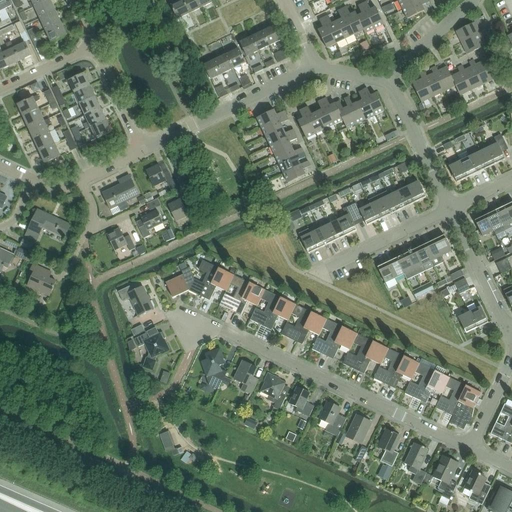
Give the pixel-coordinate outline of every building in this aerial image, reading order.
[(0,0),(0,9),(13,3),(11,0),(0,0)] [(21,0),(19,0),(15,2),(19,9),(25,6),(21,0)] [(49,0),(35,7),(40,19),(56,11),(50,0),(49,0)] [(189,14),(182,0),(181,0),(171,5),(177,19),(189,14)] [(182,0),(189,14),(201,9),(196,0),(182,0)] [(210,0),(196,0),(201,9),(212,3),(210,0)] [(419,0),(399,0),(403,10),(420,1),(419,0)] [(422,5),(430,2),(429,0),(422,0),(420,1),(403,10),(408,19),(425,11),(422,5)] [(371,10),(368,2),(363,4),(376,29),(385,25),(377,7),(371,10)] [(376,29),(363,4),(359,6),(363,14),(358,16),(366,34),(376,29)] [(347,7),(343,9),(355,35),(364,30),(366,34),(358,16),(356,13),(351,15),(347,7)] [(342,19),(337,21),(346,39),(355,35),(343,9),(339,11),(342,19)] [(40,19),(45,30),(61,23),(56,11),(40,19)] [(21,14),(24,22),(29,20),(25,12),(21,14)] [(324,18),(337,44),(346,39),(337,21),(333,24),(329,16),(324,18)] [(4,26),(11,22),(9,18),(1,21),(4,26)] [(319,30),(327,48),(337,44),(324,18),(320,20),(324,28),(319,30)] [(475,22),(457,31),(463,43),(486,31),(485,29),(481,31),(477,25),(482,23),(479,18),(474,20),(475,22)] [(15,25),(24,43),(29,41),(20,22),(15,25)] [(61,23),(45,30),(51,42),(67,35),(61,23)] [(15,31),(13,26),(5,30),(7,34),(15,31)] [(264,31),(270,45),(282,40),(275,26),(264,31)] [(28,31),(31,37),(37,34),(34,28),(28,31)] [(264,31),(252,37),(259,51),(270,45),(264,31)] [(486,31),(463,43),(468,54),(487,45),(483,36),(487,34),(486,31)] [(31,37),(42,60),(48,57),(37,34),(31,37)] [(247,56),(259,51),(252,37),(241,42),(247,56)] [(367,42),(360,46),(363,52),(370,49),(367,42)] [(4,53),(10,66),(21,61),(15,48),(12,43),(6,45),(9,51),(4,53)] [(15,48),(21,61),(32,56),(26,43),(15,48)] [(239,48),(227,54),(234,68),(246,63),(239,48)] [(0,70),(10,66),(4,53),(0,55),(0,70)] [(227,54),(216,60),(223,74),(234,68),(227,54)] [(276,58),(278,63),(287,59),(285,54),(276,58)] [(475,60),(473,61),(484,84),(496,79),(487,60),(489,59),(486,54),(481,57),(483,61),(477,64),(475,60)] [(225,77),(223,74),(216,60),(204,65),(211,79),(218,76),(219,80),(225,77)] [(265,64),(267,68),(276,64),(274,60),(265,64)] [(473,90),(484,84),(473,61),(470,62),(472,67),(466,70),(463,65),(461,66),(473,90)] [(256,73),(264,69),(262,65),(254,69),(256,73)] [(445,91),(456,86),(452,76),(448,67),(439,71),(437,66),(434,68),(445,91)] [(473,90),(461,66),(458,68),(461,72),(452,76),(456,86),(460,93),(461,95),(473,90)] [(445,91),(434,68),(432,69),(434,73),(428,76),(426,72),(422,74),(434,97),(445,91)] [(69,81),(75,93),(90,86),(85,74),(69,81)] [(434,97),(422,74),(421,74),(423,79),(416,82),(414,77),(409,80),(412,85),(413,84),(422,103),(434,97)] [(241,83),(243,87),(252,83),(250,79),(241,83)] [(29,86),(32,93),(42,89),(39,82),(29,86)] [(232,93),(241,88),(239,84),(230,88),(232,93)] [(59,100),(64,98),(59,86),(54,89),(59,100)] [(75,93),(80,104),(95,97),(90,86),(75,93)] [(372,96),(368,88),(364,90),(376,115),(385,111),(377,93),(372,96)] [(44,93),(50,104),(56,102),(50,90),(44,93)] [(220,98),(229,94),(227,90),(218,94),(220,98)] [(358,102),(366,120),(376,115),(364,90),(359,92),(363,100),(358,102)] [(23,117),(39,110),(36,103),(41,101),(38,95),(17,105),(23,117)] [(85,116),(101,109),(95,97),(80,104),(85,116)] [(366,120),(358,102),(353,105),(349,97),(345,99),(348,107),(357,124),(366,120)] [(64,98),(59,100),(62,107),(67,104),(64,98)] [(344,121),(336,103),(331,106),(327,98),(323,100),(335,125),(344,121)] [(335,125),(323,100),(318,102),(322,110),(317,112),(325,129),(335,125)] [(357,124),(348,107),(344,109),(340,101),(336,103),(344,121),(348,129),(357,124)] [(59,108),(56,102),(50,104),(53,111),(59,108)] [(312,114),(309,106),(304,108),(316,134),(325,129),(317,112),(312,114)] [(316,134),(304,108),(300,110),(304,118),(299,121),(307,138),(316,134)] [(86,130),(91,127),(106,120),(101,109),(85,116),(88,122),(83,124),(86,130)] [(23,117),(28,129),(44,121),(39,110),(23,117)] [(64,112),(68,120),(73,117),(69,110),(64,112)] [(258,118),(262,127),(287,115),(285,111),(277,115),(275,110),(258,118)] [(262,127),(266,136),(284,128),(281,123),(289,119),(287,115),(262,127)] [(62,128),(66,125),(63,118),(58,120),(62,128)] [(49,119),(44,121),(28,129),(34,140),(50,133),(47,127),(52,125),(49,119)] [(112,132),(106,120),(91,127),(96,139),(112,132)] [(81,132),(78,127),(72,129),(75,135),(81,132)] [(266,136),(271,146),(296,134),(294,129),(286,133),(284,128),(266,136)] [(63,134),(66,139),(72,137),(69,131),(63,134)] [(87,144),(81,132),(75,135),(81,147),(87,144)] [(39,151),(55,144),(50,133),(34,140),(39,151)] [(271,146),(275,155),(293,147),(290,142),(298,138),(296,134),(271,146)] [(495,138),(502,153),(509,149),(501,134),(495,138)] [(77,149),(72,137),(66,139),(72,152),(77,149)] [(92,142),(87,145),(90,151),(95,148),(92,142)] [(447,152),(455,148),(452,142),(444,146),(447,152)] [(55,144),(39,151),(45,163),(61,156),(55,144)] [(497,144),(488,148),(496,164),(505,160),(497,144)] [(293,147),(275,155),(280,165),(305,153),(303,148),(295,152),(293,147)] [(488,148),(479,153),(486,169),(496,164),(488,148)] [(305,153),(280,165),(284,174),(309,162),(309,161),(301,165),(299,161),(307,157),(305,153)] [(477,173),(486,169),(479,153),(470,157),(477,173)] [(337,161),(333,154),(327,158),(331,165),(337,161)] [(477,173),(470,157),(460,162),(468,178),(477,173)] [(413,169),(409,161),(397,167),(401,175),(413,169)] [(303,170),(311,166),(309,162),(284,174),(288,183),(306,175),(303,170)] [(457,183),(468,178),(460,162),(449,167),(457,183)] [(171,189),(176,186),(169,172),(164,174),(159,164),(147,170),(154,187),(167,181),(171,189)] [(129,208),(127,202),(140,196),(130,175),(122,179),(124,183),(103,193),(114,216),(129,208)] [(267,176),(260,179),(262,184),(269,180),(267,176)] [(369,179),(360,183),(364,192),(369,189),(367,185),(371,183),(369,179)] [(419,182),(407,187),(415,203),(426,198),(419,182)] [(415,203),(407,187),(398,192),(406,207),(415,203)] [(397,212),(406,207),(398,192),(389,196),(397,212)] [(153,200),(150,193),(145,195),(147,202),(153,200)] [(397,212),(389,196),(380,200),(387,216),(397,212)] [(144,197),(138,199),(141,205),(147,203),(144,197)] [(193,224),(198,222),(191,206),(186,209),(181,199),(169,206),(176,222),(189,216),(193,224)] [(380,200),(371,205),(378,221),(387,216),(380,200)] [(367,226),(378,221),(371,205),(359,210),(356,203),(351,206),(360,224),(365,222),(367,226)] [(347,216),(338,220),(346,236),(357,231),(355,227),(360,224),(351,206),(344,209),(347,216)] [(495,211),(503,227),(511,222),(511,221),(504,206),(495,211)] [(65,236),(70,225),(38,210),(26,235),(37,240),(43,226),(65,236)] [(299,210),(295,212),(287,216),(291,224),(303,219),(301,216),(300,211),(299,210)] [(137,223),(140,229),(145,239),(151,236),(149,231),(164,223),(158,211),(142,218),(142,220),(137,223)] [(486,215),(494,231),(496,235),(505,230),(503,227),(495,211),(486,215)] [(483,237),(494,231),(486,215),(475,221),(483,237)] [(329,225),(337,241),(346,236),(338,220),(329,225)] [(320,229),(327,245),(337,241),(329,225),(320,229)] [(131,251),(136,249),(130,236),(125,238),(120,229),(108,235),(115,251),(128,245),(131,251)] [(175,238),(171,229),(161,234),(165,243),(175,238)] [(320,229),(310,234),(318,250),(327,245),(320,229)] [(309,254),(318,250),(310,234),(301,238),(309,254)] [(444,235),(433,241),(441,257),(452,251),(444,235)] [(32,243),(22,239),(20,245),(30,250),(32,243)] [(433,241),(424,245),(432,261),(438,258),(440,263),(443,262),(441,257),(433,241)] [(424,245),(415,250),(425,271),(434,266),(432,261),(424,245)] [(18,246),(13,255),(24,260),(28,251),(18,246)] [(143,246),(137,249),(140,256),(146,253),(143,246)] [(6,267),(12,255),(0,248),(0,270),(3,266),(6,267)] [(502,249),(492,254),(495,261),(505,255),(502,249)] [(425,271),(415,250),(406,254),(416,275),(425,271)] [(28,253),(26,258),(37,264),(40,258),(28,253)] [(396,258),(404,274),(407,279),(416,275),(406,254),(396,258)] [(387,263),(395,279),(404,274),(396,258),(387,263)] [(509,264),(507,259),(496,264),(499,269),(509,264)] [(203,283),(194,279),(189,291),(205,299),(219,268),(203,261),(199,270),(207,274),(203,283)] [(395,279),(387,263),(378,267),(385,283),(395,279)] [(50,296),(56,283),(56,281),(49,278),(52,272),(34,264),(31,271),(34,272),(27,286),(50,296)] [(511,269),(509,264),(499,269),(501,274),(511,269)] [(173,298),(189,291),(194,279),(189,268),(182,272),(183,275),(166,283),(173,298)] [(230,285),(234,276),(219,268),(205,299),(210,301),(216,287),(227,292),(230,285)] [(453,281),(464,276),(461,270),(450,276),(453,281)] [(235,313),(250,283),(234,276),(230,285),(238,289),(233,298),(225,294),(219,306),(235,313)] [(468,284),(465,279),(454,284),(457,289),(468,284)] [(250,283),(235,313),(241,316),(247,302),(258,306),(261,299),(265,290),(250,283)] [(416,297),(435,291),(433,283),(414,289),(416,297)] [(468,284),(457,289),(459,295),(470,289),(468,284)] [(130,287),(118,292),(123,302),(130,299),(139,316),(153,309),(143,287),(132,292),(130,287)] [(447,289),(441,292),(443,298),(450,295),(447,289)] [(250,320),(266,328),(281,298),(265,290),(261,299),(269,303),(264,313),(256,309),(250,320)] [(281,298),(266,328),(272,330),(278,316),(288,321),(292,314),(291,314),(296,305),(281,298)] [(281,335),(297,343),(311,312),(296,305),(291,314),(292,314),(300,318),(295,328),(287,324),(281,335)] [(470,313),(477,328),(489,323),(481,307),(470,313)] [(311,312),(297,343),(302,345),(309,331),(319,336),(323,329),(322,329),(326,320),(311,312)] [(466,334),(477,328),(470,313),(459,318),(466,334)] [(312,350),(328,357),(342,327),(326,320),(322,329),(323,329),(330,332),(326,342),(317,338),(312,350)] [(132,329),(135,337),(147,332),(144,324),(132,329)] [(350,351),(354,343),(358,334),(342,327),(328,357),(333,360),(340,346),(350,351)] [(162,355),(170,351),(166,343),(165,343),(163,340),(166,338),(163,332),(149,339),(146,334),(134,339),(138,348),(145,345),(149,353),(148,358),(146,357),(143,367),(153,371),(156,361),(155,361),(157,356),(161,354),(162,355)] [(343,364),(359,372),(373,342),(358,334),(354,343),(362,347),(357,357),(348,353),(343,364)] [(381,365),(384,358),(388,349),(373,342),(359,372),(364,374),(371,360),(381,365)] [(374,379),(390,387),(404,357),(388,349),(384,358),(392,362),(388,372),(379,368),(374,379)] [(224,365),(225,363),(221,351),(218,350),(207,354),(206,356),(207,360),(203,362),(202,364),(206,375),(209,376),(213,375),(213,377),(209,386),(218,390),(227,373),(221,370),(220,366),(224,365)] [(419,364),(404,357),(390,387),(395,389),(402,375),(412,380),(415,373),(419,364)] [(257,368),(243,362),(234,380),(244,385),(242,390),(252,395),(259,380),(253,377),(257,368)] [(405,394),(421,401),(435,371),(419,364),(415,373),(423,377),(419,386),(410,382),(405,394)] [(443,395),(446,387),(450,378),(435,371),(421,401),(426,404),(433,390),(443,395)] [(290,389),(284,386),(285,383),(276,379),(276,377),(268,374),(264,382),(265,383),(261,392),(269,396),(267,400),(275,404),(272,411),(278,414),(290,389)] [(458,402),(466,386),(450,378),(446,387),(454,391),(450,401),(441,397),(436,408),(452,416),(458,402)] [(474,409),(481,393),(466,386),(458,402),(474,409)] [(298,388),(290,404),(298,408),(296,411),(309,417),(314,406),(305,402),(309,393),(298,388)] [(328,402),(320,420),(329,424),(325,431),(338,437),(347,419),(337,414),(340,408),(328,402)] [(458,402),(452,416),(453,417),(450,424),(464,430),(468,422),(471,423),(474,409),(458,402)] [(490,434),(506,442),(511,430),(511,407),(505,404),(490,434)] [(361,444),(371,423),(356,416),(346,437),(361,444)] [(301,420),(297,428),(303,430),(306,423),(301,420)] [(393,451),(400,437),(387,430),(378,447),(386,451),(380,462),(392,467),(398,454),(393,451)] [(174,450),(168,433),(160,436),(166,453),(174,450)] [(421,485),(426,474),(418,470),(428,450),(414,444),(405,464),(411,466),(408,472),(416,475),(413,481),(421,485)] [(361,464),(367,449),(362,447),(355,461),(361,464)] [(450,500),(452,496),(457,484),(450,481),(458,464),(443,457),(434,477),(441,481),(438,489),(444,492),(438,504),(446,508),(448,504),(451,506),(453,501),(450,500)] [(393,468),(386,465),(385,467),(383,465),(378,476),(387,481),(393,468)] [(482,506),(490,489),(483,485),(486,479),(480,476),(481,475),(473,471),(464,489),(472,493),(469,499),(482,506)] [(511,502),(511,490),(499,484),(487,510),(490,511),(511,511),(511,510),(509,509),(511,502)]
